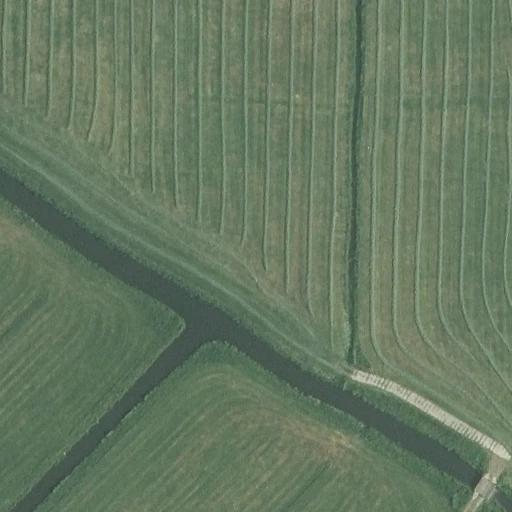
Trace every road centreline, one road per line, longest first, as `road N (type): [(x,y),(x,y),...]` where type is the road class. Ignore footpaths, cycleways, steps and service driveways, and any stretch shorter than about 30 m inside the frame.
road 1 (track): [(0,134),(342,369),(381,383),(506,457)]
road 2 (track): [(506,457),(440,0)]
